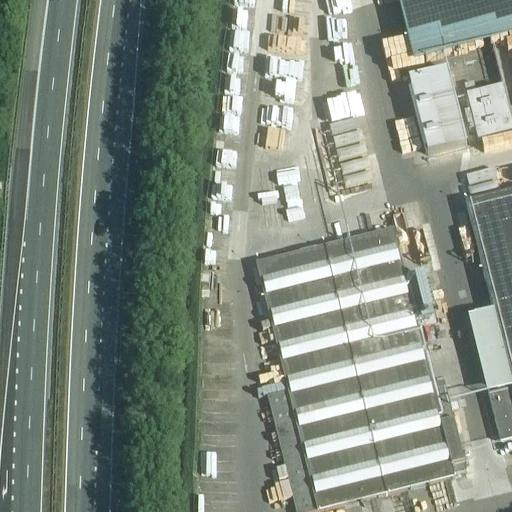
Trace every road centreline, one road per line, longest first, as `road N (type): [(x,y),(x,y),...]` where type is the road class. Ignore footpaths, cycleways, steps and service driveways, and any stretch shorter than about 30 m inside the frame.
road 1 (unknown): [(498,511),(359,0)]
road 2 (motorway): [(80,511),(94,204),(114,0)]
road 3 (motorway): [(62,0),(39,239),(29,511)]
